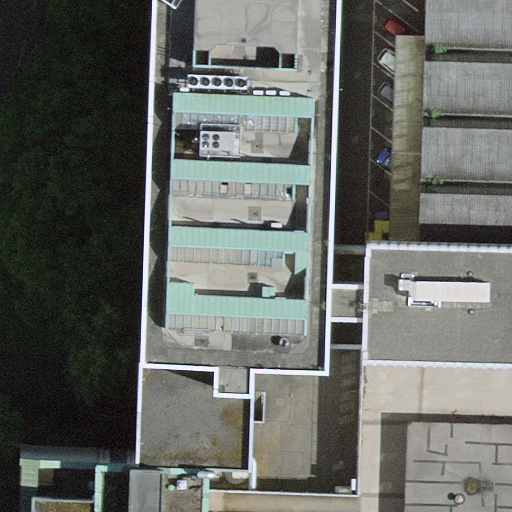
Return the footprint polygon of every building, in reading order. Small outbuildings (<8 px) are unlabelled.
[(151,0),(140,342),(139,341),(135,447),(137,447),(209,449),(222,450),(249,451),(252,367),(253,362),(253,343),(329,346),(329,339),(328,339),(331,241),(332,241),(340,0),(151,0)] [(511,0),(426,0),(421,150),(418,243),(418,244),(511,247),(511,0)] [(328,339),(329,339),(361,341),(511,345),(511,247),(418,244),(332,241),(331,241),(328,339)] [(511,511),(511,345),(361,341),(357,491),(357,493),(355,511),(511,511)] [(206,511),(208,464),(209,449),(137,447),(135,447),(135,448),(130,447),(130,446),(128,446),(128,447),(110,447),(110,446),(108,446),(108,447),(103,447),(103,446),(97,445),(97,444),(21,441),(21,447),(23,447),(21,511),(206,511)] [(249,451),(222,450),(209,449),(221,489),(257,487),(249,451)]
